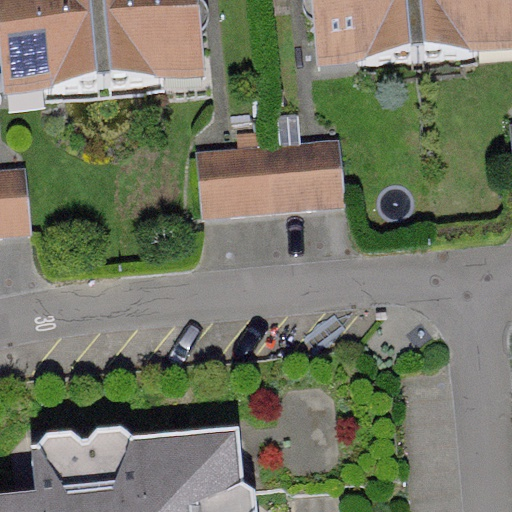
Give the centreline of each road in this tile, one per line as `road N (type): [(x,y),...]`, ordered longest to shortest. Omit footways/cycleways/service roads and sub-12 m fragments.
road 1 (residential): [(0,336),(126,304),(476,267)]
road 2 (residential): [(494,511),(476,267)]
